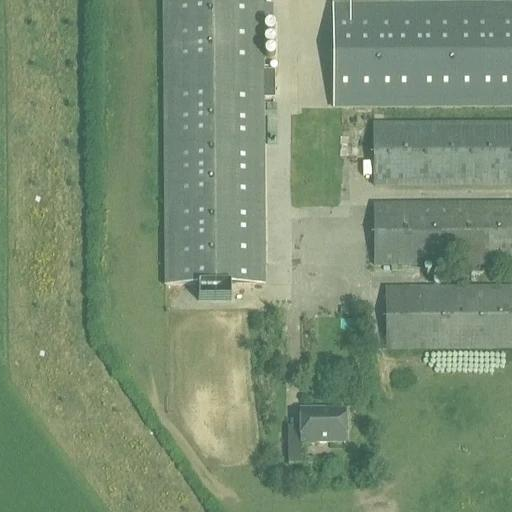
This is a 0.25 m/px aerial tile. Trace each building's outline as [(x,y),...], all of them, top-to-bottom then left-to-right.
[(261,71),(261,0),(163,0),(165,281),(262,281),(262,100),(274,100),(274,71),(261,71)] [(354,109),(511,107),(511,6),(334,7),(334,109),(344,109),(354,109)] [(511,123),(372,124),(373,188),(511,187),(511,123)] [(511,204),(373,205),(375,268),(511,267),(511,204)] [(511,287),(385,288),(387,353),(511,351),(511,287)] [(288,428),(288,465),(301,465),(301,444),(345,444),(345,412),(299,413),(299,428),(288,428)]
